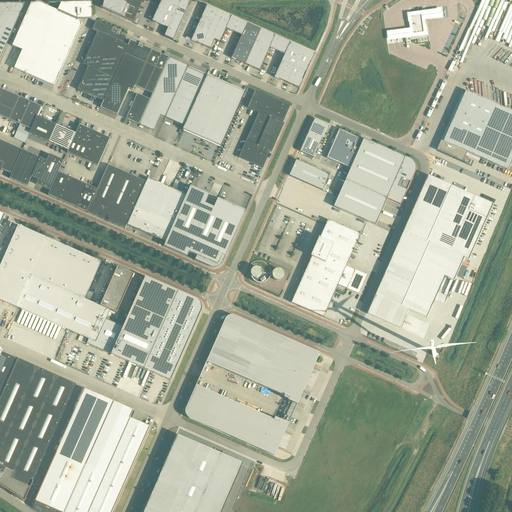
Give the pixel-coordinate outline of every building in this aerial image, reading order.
[(164,36),(173,40),(191,0),(161,1),(152,21),(168,28),(164,36)] [(133,22),(142,1),(104,2),(102,9),(133,22)] [(82,22),(75,19),(76,17),(84,17),(91,3),(73,4),(73,3),(47,3),(47,4),(60,3),(57,11),(40,3),(31,3),(12,46),(22,51),(14,69),(54,87),(82,22)] [(0,59),(25,4),(0,4),(0,59)] [(311,52),(231,17),(206,6),(193,36),(191,41),(195,43),(195,42),(210,49),(214,40),(220,42),(226,29),(241,36),(233,54),(231,58),(236,60),(259,71),(269,48),(284,55),(276,73),(274,77),(299,88),(313,57),(312,57),(313,54),(311,53),(311,52)] [(441,11),(407,16),(408,25),(442,20),(441,11)] [(423,13),(408,15),(412,37),(426,35),(423,13)] [(118,32),(96,22),(92,30),(97,32),(82,65),(87,67),(77,90),(103,101),(128,46),(123,43),(125,38),(117,34),(118,32)] [(427,28),(386,34),(387,44),(428,39),(427,28)] [(103,101),(100,108),(117,115),(128,89),(115,83),(118,77),(135,85),(137,80),(155,88),(152,94),(139,88),(126,119),(139,125),(168,58),(168,57),(168,58),(161,55),(161,54),(160,54),(152,50),(151,50),(143,46),(142,46),(141,48),(138,47),(139,45),(139,44),(138,45),(130,41),(128,46),(103,101)] [(207,75),(168,58),(139,125),(153,131),(160,116),(184,126),(206,76),(207,75)] [(182,130),(221,147),(245,93),(206,76),(184,126),(182,130)] [(0,88),(0,116),(9,120),(19,97),(0,88)] [(258,113),(238,158),(262,168),(270,151),(271,152),(284,124),(282,123),(290,106),(255,91),(247,108),(258,113)] [(441,141),(437,150),(451,157),(451,155),(455,157),(455,158),(463,162),(466,155),(468,156),(469,153),(508,171),(511,162),(511,150),(489,140),(503,108),(466,91),(444,142),(441,141)] [(19,97),(9,120),(20,125),(30,102),(19,97)] [(41,107),(30,102),(20,125),(31,130),(41,107)] [(48,142),(56,125),(37,116),(29,134),(48,142)] [(315,119),(301,152),(314,158),(329,125),(315,119)] [(68,151),(75,133),(56,125),(48,142),(68,151)] [(75,134),(75,133),(68,151),(67,153),(97,166),(110,139),(79,125),(75,134)] [(327,158),(351,169),(358,154),(353,152),(359,138),(340,130),(336,139),(327,158)] [(335,207),(376,226),(394,185),(397,187),(399,187),(401,188),(403,187),(405,187),(407,186),(408,185),(410,183),(411,182),(414,173),(415,172),(415,170),(415,168),(415,167),(414,165),(413,163),(412,162),(411,161),(409,160),(406,159),(406,158),(364,139),(335,207)] [(22,150),(0,140),(0,170),(0,169),(11,174),(22,150)] [(11,174),(9,178),(27,186),(31,177),(40,158),(22,150),(11,174)] [(49,154),(46,161),(40,158),(31,177),(38,180),(36,185),(50,191),(58,172),(63,161),(49,154)] [(330,175),(297,160),(290,176),(323,191),(330,175)] [(165,175),(175,180),(181,166),(178,164),(174,172),(169,170),(168,172),(167,171),(165,175)] [(97,189),(87,213),(99,218),(99,217),(101,212),(107,215),(110,216),(115,218),(113,223),(112,223),(112,224),(125,229),(145,182),(108,165),(97,189)] [(97,189),(58,172),(50,191),(48,195),(87,213),(97,189)] [(127,225),(165,242),(192,181),(178,175),(172,189),(148,178),(127,225)] [(482,232),(494,205),(466,193),(429,176),(417,203),(368,314),(401,329),(409,310),(427,318),(445,277),(455,281),(465,258),(469,260),(482,232)] [(190,187),(163,246),(187,257),(189,252),(196,256),(197,256),(196,259),(211,266),(212,266),(213,267),(214,267),(215,267),(215,266),(216,266),(217,266),(218,266),(218,265),(219,265),(220,264),(220,263),(221,263),(221,262),(222,261),(224,256),(225,257),(245,211),(217,199),(213,208),(204,204),(208,195),(190,187)] [(347,267),(361,235),(329,220),(321,238),(320,238),(317,247),(312,257),(292,303),(306,310),(308,305),(326,313),(339,285),(347,289),(359,294),(358,293),(366,275),(367,276),(367,275),(356,270),(347,267)] [(134,276),(117,268),(100,306),(84,299),(101,263),(11,223),(9,228),(11,224),(18,226),(0,266),(0,300),(95,343),(106,319),(110,310),(116,313),(131,279),(132,279),(134,276)] [(268,267),(267,265),(266,264),(264,263),(262,262),(260,261),(258,261),(255,262),(253,262),(251,264),(252,265),(253,265),(254,264),(255,264),(257,264),(258,264),(259,265),(260,265),(261,266),(260,268),(261,268),(262,269),(262,270),(262,271),(262,272),(262,273),(270,274),(270,272),(270,270),(269,268),(268,267)] [(261,270),(260,269),(260,268),(259,267),(258,267),(257,266),(256,266),(255,266),(253,266),(252,266),(251,267),(250,268),(250,269),(249,270),(249,272),(249,273),(249,274),(250,275),(251,276),(252,277),(253,277),(254,278),(255,278),(256,277),(257,277),(258,276),(259,276),(260,275),(260,274),(261,272),(261,271),(261,270)] [(274,270),(273,271),(273,272),(272,272),(272,273),(272,274),(272,276),(272,277),(273,278),(273,279),(274,280),(275,280),(276,281),(277,281),(278,281),(279,281),(280,280),(281,279),(282,279),(282,278),(283,277),(283,276),(283,275),(283,274),(282,273),(282,272),(281,271),(280,270),(279,270),(278,269),(277,269),(276,269),(275,270),(274,270)] [(170,381),(201,312),(201,311),(202,309),(201,307),(201,305),(200,303),(199,302),(198,301),(196,300),(146,277),(123,327),(106,319),(95,343),(93,347),(170,381)] [(224,320),(206,361),(284,396),(283,398),(297,404),(313,368),(319,354),(297,344),(235,316),(234,316),(233,316),(232,316),(231,316),(230,316),(229,316),(228,316),(228,317),(227,317),(226,318),(225,318),(225,319),(225,320),(224,320)] [(0,397),(17,359),(2,352),(0,356),(0,397)] [(33,481),(37,472),(75,385),(17,359),(0,397),(0,484),(23,499),(27,488),(28,489),(30,488),(33,481)] [(344,366),(306,452),(357,475),(356,478),(362,481),(364,477),(374,482),(393,440),(400,443),(419,399),(344,366)] [(185,412),(185,413),(185,414),(185,415),(186,415),(186,416),(186,417),(187,417),(187,418),(188,418),(189,418),(189,419),(252,446),(274,456),(278,446),(288,424),(284,422),(274,418),(273,420),(195,386),(185,408),(185,409),(185,410),(185,411),(185,412)] [(111,511),(149,427),(131,419),(135,411),(84,389),(35,501),(32,507),(39,511),(111,511)] [(220,511),(242,463),(214,451),(177,435),(161,470),(153,489),(143,511),(220,511)] [(157,471),(166,448),(161,445),(151,469),(157,471)] [(240,504),(236,511),(348,511),(349,511),(342,503),(257,465),(255,469),(247,465),(231,500),(240,504)] [(140,508),(143,499),(138,497),(135,507),(140,508)]
